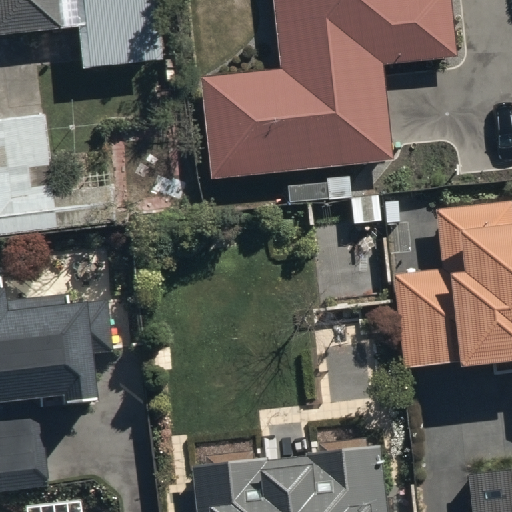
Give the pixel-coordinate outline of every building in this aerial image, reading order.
[(149,62),(142,0),(0,0),(0,39),(73,32),(77,69),(149,62)] [(265,0),(270,75),(205,79),(210,175),(377,166),(372,70),(451,66),(447,0),(265,0)] [(44,114),(0,119),(0,247),(60,240),(44,114)] [(511,206),(438,212),(443,277),(389,281),(397,385),(511,376),(511,206)] [(0,490),(47,485),(39,416),(58,414),(59,423),(92,420),(85,366),(130,361),(123,303),(68,309),(67,297),(0,304),(0,490)] [(369,453),(368,442),(207,460),(212,511),(385,511),(378,451),(369,453)] [(511,511),(511,470),(473,475),(476,511),(511,511)]
